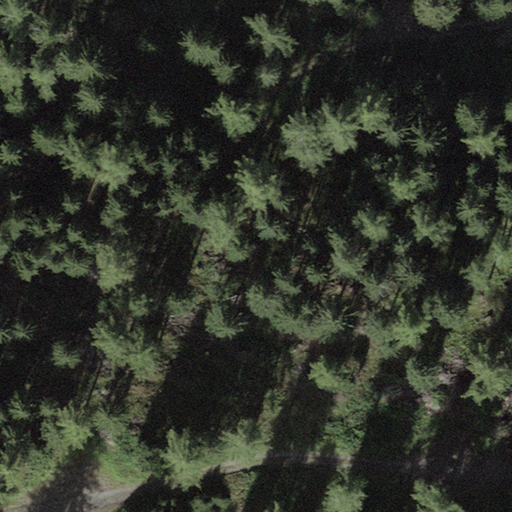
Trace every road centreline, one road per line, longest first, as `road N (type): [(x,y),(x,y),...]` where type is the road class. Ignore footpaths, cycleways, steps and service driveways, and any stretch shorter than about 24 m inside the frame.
road 1 (track): [(54,511),(288,457),(511,466)]
road 2 (track): [(399,31),(313,60),(236,105),(204,103),(145,129),(55,151),(0,195)]
